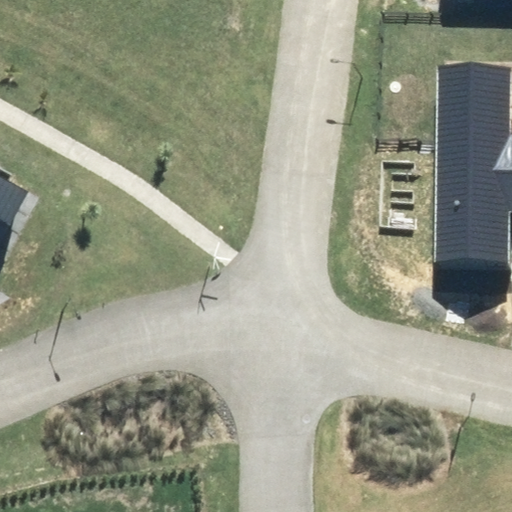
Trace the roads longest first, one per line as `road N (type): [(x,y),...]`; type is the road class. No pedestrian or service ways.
road 1 (residential): [(306,0),(284,104),(268,319)]
road 2 (residential): [(0,377),(106,333),(268,319)]
road 3 (residential): [(268,319),(372,335),(511,376)]
road 4 (residential): [(268,319),(286,511)]
